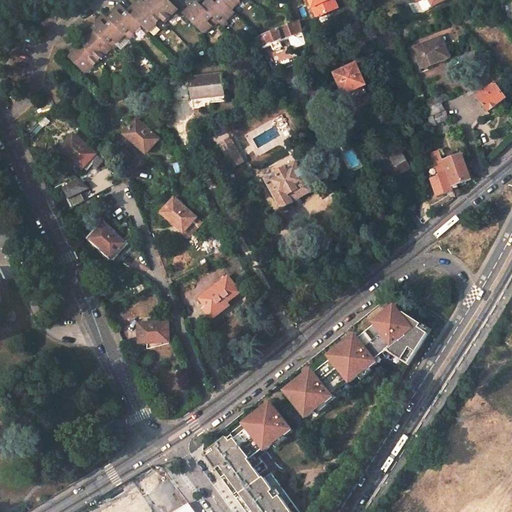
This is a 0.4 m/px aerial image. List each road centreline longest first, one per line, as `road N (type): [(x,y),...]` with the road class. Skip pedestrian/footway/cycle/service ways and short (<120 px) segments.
road 1 (primary): [(358,511),(511,268)]
road 2 (tertiary): [(104,341),(0,122)]
road 3 (primary): [(466,313),(338,511)]
road 4 (residential): [(215,408),(128,197)]
road 5 (tertiary): [(215,408),(365,288)]
road 6 (tertiary): [(365,288),(511,167)]
road 7 (residential): [(0,122),(28,103),(50,34),(104,0)]
road 8 (residential): [(104,341),(40,324),(0,240)]
road 9 (primary): [(365,288),(438,259),(465,278),(466,313)]
road 10 (residential): [(154,448),(52,511)]
